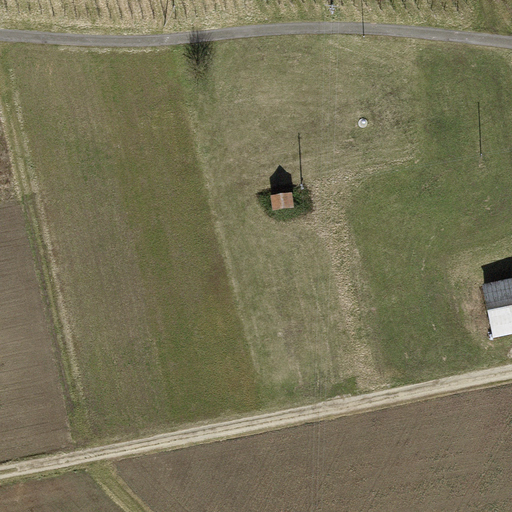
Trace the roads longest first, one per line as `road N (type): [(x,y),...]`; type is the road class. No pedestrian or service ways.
road 1 (track): [(511,370),(0,472)]
road 2 (track): [(511,43),(372,29),(96,40),(0,33)]
